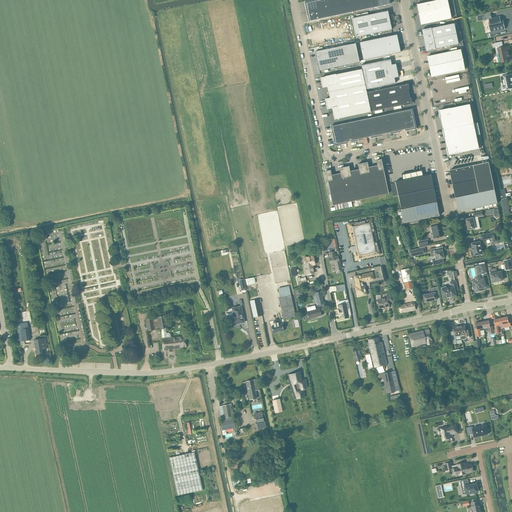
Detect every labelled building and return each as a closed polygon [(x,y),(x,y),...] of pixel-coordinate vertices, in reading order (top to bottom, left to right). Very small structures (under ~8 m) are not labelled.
[(315,0),(313,0),(304,2),(306,9),(307,9),(308,11),(318,9),(315,0)] [(315,0),(318,9),(320,19),(330,17),(326,0),(320,0),(316,1),(316,0),(315,0)] [(326,0),(330,17),(339,15),(336,0),(326,0)] [(336,0),(339,15),(349,13),(346,0),(336,0)] [(346,0),(349,13),(359,11),(356,0),(346,0)] [(356,0),(359,11),(369,9),(366,0),(356,0)] [(366,0),(369,9),(379,7),(377,0),(366,0)] [(451,18),(446,0),(438,0),(417,5),(417,4),(416,4),(421,25),(451,18)] [(318,9),(308,11),(308,14),(307,14),(308,21),(320,19),(318,9)] [(389,20),(387,11),(352,19),(354,28),(389,20)] [(490,13),(476,16),(477,22),(489,20),(489,23),(488,23),(490,32),(505,29),(503,20),(501,20),(500,16),(491,18),(490,13)] [(391,30),(389,20),(354,28),(356,37),(391,30)] [(454,23),(422,30),(424,41),(456,34),(454,23)] [(456,34),(424,41),(426,51),(458,44),(456,34)] [(396,35),(359,43),(363,60),(400,52),(396,35)] [(501,53),(503,62),(511,60),(509,47),(502,48),(501,42),(502,42),(494,43),(494,44),(493,44),(493,48),(495,47),(497,54),(501,53)] [(355,43),(315,52),(319,71),(359,63),(355,43)] [(427,56),(429,67),(462,60),(460,49),(427,56)] [(390,59),(361,65),(361,69),(365,85),(366,90),(395,84),(394,78),(398,77),(395,64),(393,64),(391,65),(390,59)] [(462,60),(429,67),(432,77),(464,70),(462,60)] [(350,88),(352,99),(367,95),(366,93),(366,90),(365,85),(361,69),(325,77),(320,78),(322,88),(327,87),(328,92),(350,88)] [(398,86),(366,93),(367,95),(368,102),(409,94),(408,89),(409,89),(408,84),(398,86)] [(352,99),(350,88),(328,92),(330,98),(325,99),(326,104),(352,99)] [(370,112),(403,105),(412,103),(411,98),(410,98),(409,94),(368,102),(370,112)] [(332,108),(333,114),(334,120),(370,112),(368,102),(367,95),(352,99),(326,104),(327,109),(332,108)] [(481,97),(485,117),(488,126),(496,125),(495,118),(497,118),(492,95),(481,97)] [(443,130),(474,124),(470,104),(439,111),(440,118),(441,118),(443,130)] [(412,117),(414,117),(412,109),(400,112),(402,121),(413,119),(412,117)] [(395,133),(400,132),(400,131),(404,130),(402,121),(400,112),(391,114),(395,133)] [(390,133),(390,134),(395,133),(391,114),(381,116),(385,134),(390,133)] [(375,137),(380,136),(380,135),(385,134),(381,116),(371,118),(375,137)] [(370,137),(370,138),(375,137),(371,118),(362,120),(365,138),(370,137)] [(416,129),(415,121),(413,121),(413,119),(402,121),(404,130),(404,131),(416,129)] [(352,122),(356,141),(361,140),(361,139),(365,138),(362,120),(352,122)] [(342,124),(344,134),(346,143),(346,142),(350,141),(351,142),(356,141),(352,122),(342,124)] [(334,136),(344,134),(342,124),(330,126),(332,134),(333,134),(334,136)] [(443,130),(444,133),(444,136),(445,136),(447,148),(448,155),(479,149),(474,124),(443,130)] [(344,134),(334,136),(334,138),(333,138),(335,146),(346,143),(344,134)] [(494,154),(495,156),(503,154),(504,149),(503,143),(502,143),(501,141),(499,141),(495,140),(493,140),(496,153),(494,154)] [(377,165),(373,166),(379,196),(388,194),(381,159),(376,160),(377,165)] [(368,167),(367,162),(362,163),(370,198),(379,196),(373,166),(368,167)] [(450,171),(451,171),(452,185),(492,176),(489,162),(473,166),(473,165),(449,170),(450,171)] [(362,163),(358,164),(359,169),(354,170),(360,200),(370,198),(362,163)] [(344,167),(351,202),(360,200),(354,170),(350,171),(349,166),(344,167)] [(340,173),(336,174),(342,204),(351,202),(344,167),(339,168),(340,173)] [(327,180),(332,206),(342,204),(336,174),(331,175),(330,170),(325,171),(325,172),(326,176),(326,177),(327,180)] [(401,174),(402,180),(422,176),(421,170),(401,174)] [(402,180),(395,182),(398,196),(432,189),(433,189),(430,175),(431,175),(430,175),(426,176),(422,176),(402,180)] [(454,184),(455,198),(495,190),(492,176),(452,185),(454,184)] [(435,203),(436,202),(432,189),(398,196),(401,209),(435,203)] [(507,200),(506,197),(511,196),(510,193),(506,194),(505,189),(500,190),(502,201),(507,200)] [(458,212),(498,204),(495,190),(455,198),(457,198),(458,212)] [(434,217),(439,216),(435,203),(401,209),(404,224),(434,217)] [(466,219),(468,230),(475,228),(473,218),(466,219)] [(348,224),(353,247),(351,248),(352,251),(354,251),(356,260),(380,255),(372,219),(348,224)] [(433,239),(440,237),(437,223),(430,225),(433,239)] [(493,242),(498,241),(496,232),(481,236),(482,240),(492,238),(493,242)] [(480,242),(471,244),(474,256),(481,254),(481,255),(485,255),(484,250),(482,250),(480,242)] [(435,256),(435,260),(432,260),(433,265),(442,263),(441,258),(443,258),(442,254),(444,254),(442,246),(429,249),(431,257),(435,256)] [(411,250),(408,251),(410,257),(413,256),(415,256),(425,254),(424,248),(414,250),(411,250)] [(329,253),(330,258),(329,258),(330,263),(335,263),(337,273),(342,272),(340,261),(338,261),(338,256),(335,257),(335,255),(334,255),(333,252),(329,253)] [(306,275),(313,274),(312,265),(314,265),(313,256),(303,258),(304,266),(305,266),(306,275)] [(490,270),(491,274),(490,274),(492,282),(503,280),(501,272),(497,273),(496,268),(490,270)] [(405,282),(406,289),(411,288),(410,281),(411,281),(409,269),(401,270),(403,282),(405,282)] [(355,288),(357,297),(366,295),(364,286),(363,286),(362,282),(373,279),(372,273),(354,277),(356,283),(357,287),(355,288)] [(476,280),(472,281),(473,287),(472,287),(473,290),(475,289),(476,292),(480,291),(480,288),(486,287),(484,278),(480,279),(480,277),(476,278),(476,280)] [(441,289),(441,290),(442,298),(456,296),(455,291),(457,290),(456,281),(450,282),(450,288),(447,288),(446,287),(441,287),(441,289)] [(279,298),(280,303),(283,319),(295,316),(291,296),(289,286),(278,288),(280,298),(279,298)] [(426,294),(422,295),(423,298),(424,303),(430,301),(436,300),(435,295),(438,294),(437,287),(432,288),(431,289),(429,289),(430,294),(426,294)] [(294,290),(296,300),(303,298),(301,289),(294,290)] [(316,302),(317,305),(323,304),(320,291),(311,293),(312,296),(314,303),(316,302)] [(377,300),(378,303),(379,308),(389,306),(388,303),(392,302),(390,295),(386,296),(387,298),(381,299),(380,295),(376,296),(377,300)] [(250,301),(254,317),(263,315),(259,299),(250,301)] [(348,300),(337,302),(338,305),(337,305),(340,320),(349,318),(349,316),(351,315),(348,300)] [(414,303),(399,306),(400,313),(415,310),(414,303)] [(310,306),(306,308),(307,312),(308,316),(308,317),(309,319),(315,317),(315,316),(321,315),(320,312),(319,309),(316,310),(315,305),(310,306)] [(230,316),(226,317),(227,321),(228,321),(229,326),(235,324),(235,323),(237,322),(237,323),(238,323),(239,324),(244,322),(243,318),(241,307),(232,308),(233,313),(232,313),(230,315),(230,316)] [(166,327),(164,316),(145,320),(147,331),(161,329),(162,345),(163,350),(169,349),(170,351),(173,351),(172,349),(186,347),(185,342),(185,336),(170,337),(170,335),(169,333),(166,334),(165,328),(166,327)] [(508,317),(501,318),(502,325),(502,326),(503,328),(511,327),(510,323),(509,323),(508,317)] [(495,326),(495,331),(496,334),(499,333),(498,326),(502,326),(502,325),(501,318),(494,319),(495,326)] [(482,322),(484,330),(484,331),(489,330),(489,334),(494,333),(493,326),(490,327),(489,320),(482,322)] [(271,326),(273,333),(283,331),(282,324),(278,325),(277,321),(273,322),(274,326),(271,326)] [(475,328),(476,337),(481,336),(480,331),(484,330),(482,322),(475,323),(476,328),(475,328)] [(17,330),(19,342),(30,340),(28,328),(28,323),(21,324),(22,329),(17,330)] [(466,329),(465,325),(459,326),(461,336),(462,340),(466,339),(467,338),(471,337),(469,328),(466,329)] [(453,343),(457,343),(456,341),(462,340),(461,336),(459,326),(453,327),(454,332),(451,332),(453,343)] [(429,329),(409,334),(412,348),(426,345),(427,346),(432,344),(430,334),(429,329)] [(368,340),(369,345),(372,356),(374,367),(387,364),(384,353),(382,342),(381,342),(382,343),(380,344),(378,337),(368,340)] [(45,338),(34,340),(37,357),(44,356),(43,349),(47,349),(45,338)] [(64,342),(66,350),(82,347),(81,339),(64,342)] [(300,372),(288,375),(296,399),(306,397),(304,390),(305,390),(308,387),(306,379),(305,379),(302,379),(300,372)] [(382,374),(387,393),(395,391),(390,372),(382,374)] [(246,382),(247,386),(249,400),(257,398),(255,390),(258,390),(256,379),(246,382)] [(280,399),(272,401),(274,412),(282,411),(280,399)] [(228,404),(219,406),(220,413),(221,419),(224,418),(225,421),(223,421),(222,421),(220,422),(221,430),(225,429),(234,427),(232,420),(232,419),(231,419),(231,416),(228,404)] [(498,414),(495,415),(494,410),(489,411),(491,420),(499,418),(498,414)] [(262,412),(254,413),(256,419),(257,423),(263,422),(263,418),(262,412)] [(456,424),(437,428),(438,435),(441,435),(443,441),(451,439),(450,438),(453,437),(452,435),(458,434),(456,424)] [(472,427),(466,428),(468,435),(473,434),(474,437),(479,436),(483,436),(488,434),(486,426),(472,429),(472,427)] [(434,446),(434,450),(442,449),(443,451),(439,452),(440,454),(445,453),(444,445),(434,446)] [(194,452),(169,457),(177,495),(203,490),(194,452)] [(451,462),(444,464),(446,472),(452,470),(454,470),(455,474),(459,473),(460,475),(466,474),(465,473),(473,471),(473,470),(472,466),(472,465),(467,466),(466,464),(464,464),(464,463),(457,464),(457,465),(451,466),(451,462)] [(245,475),(236,477),(236,480),(237,485),(238,485),(247,484),(246,480),(245,475)] [(468,479),(460,481),(462,489),(464,488),(466,495),(469,494),(469,495),(473,494),(473,493),(479,492),(477,483),(468,485),(468,483),(468,479)] [(472,511),(482,511),(481,511),(479,505),(478,505),(477,501),(471,502),(472,506),(471,507),(472,511)]
